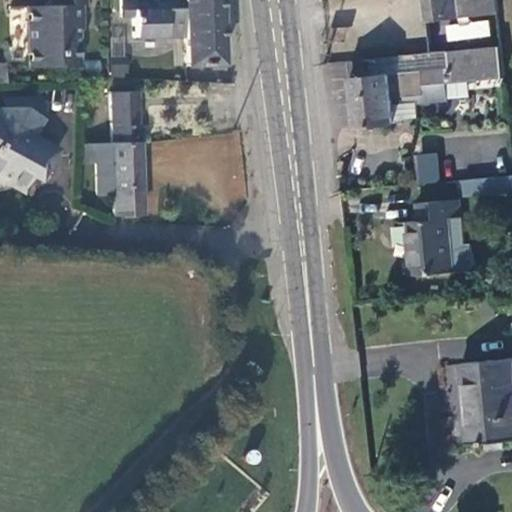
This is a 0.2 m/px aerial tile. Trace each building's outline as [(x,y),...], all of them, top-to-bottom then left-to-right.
[(26,8),(28,69),(78,67),(76,8),(86,7),(85,0),(50,0),(51,7),(26,8)] [(135,37),(184,36),(183,0),(121,0),(122,17),(133,17),(135,37)] [(183,0),(184,36),(185,66),(221,65),(219,0),(183,0)] [(498,13),(497,0),(429,0),(431,20),(498,13)] [(501,47),(449,52),(370,59),(371,73),(357,73),(361,126),(397,123),(394,98),(426,96),(425,87),(495,80),(496,83),(506,83),(505,74),(501,47)] [(141,215),(138,94),(112,96),(112,144),(95,145),(97,194),(111,194),(112,217),(141,215)] [(34,139),(44,119),(26,109),(1,107),(0,108),(0,184),(4,187),(7,181),(25,191),(38,166),(47,170),(58,152),(34,139)] [(440,156),(423,157),(426,185),(443,183),(440,156)] [(511,176),(486,179),(487,194),(511,191),(511,176)] [(459,203),(418,207),(421,224),(408,226),(415,279),(458,274),(452,223),(463,222),(459,203)] [(511,438),(511,370),(511,364),(511,360),(460,364),(469,444),(511,438)]
